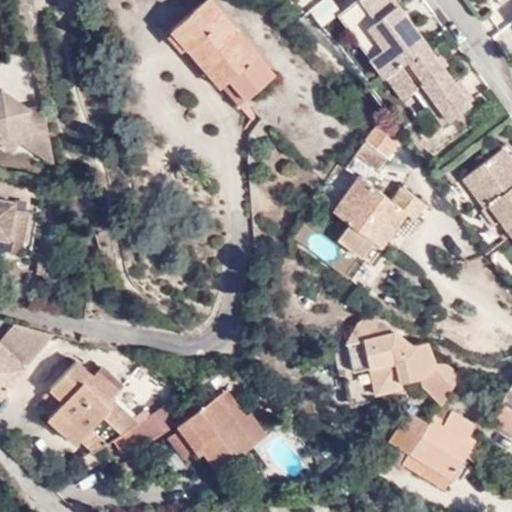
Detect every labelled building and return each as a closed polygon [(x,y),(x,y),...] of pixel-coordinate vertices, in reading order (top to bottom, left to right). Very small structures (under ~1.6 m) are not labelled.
[(267,73),(204,0),(196,0),(160,31),(212,90),(221,83),(235,100),(267,73)] [(316,28),(339,16),(330,0),(328,0),(307,11),(316,28)] [(472,103),(394,0),(360,0),(340,16),(368,55),(366,57),(398,101),(418,87),(445,122),(472,103)] [(0,125),(39,155),(37,139),(30,95),(12,98),(6,93),(0,87),(0,125)] [(391,136),(373,114),(346,153),(369,169),(391,136)] [(511,156),(504,146),(460,177),(484,210),(492,204),(511,231),(511,156)] [(405,216),(416,202),(391,185),(381,200),(347,176),(324,210),(342,223),(329,241),(353,258),(365,240),(368,242),(376,230),(381,233),(396,211),(405,216)] [(0,244),(7,245),(16,206),(0,202),(0,244)] [(0,340),(17,355),(45,322),(6,312),(0,319),(0,340)] [(430,360),(423,340),(413,342),(402,356),(392,359),(385,329),(376,331),(357,315),(354,320),(343,339),(329,341),(335,367),(341,366),(348,395),(371,390),(397,384),(395,378),(418,373),(414,377),(437,401),(445,389),(449,382),(451,377),(451,375),(451,372),(449,368),(448,366),(447,364),(446,362),(443,361),(440,360),(434,359),(430,360)] [(0,340),(0,373),(17,355),(0,340)] [(68,348),(41,377),(56,389),(49,396),(78,422),(83,416),(98,430),(129,411),(116,399),(112,403),(100,390),(112,378),(90,357),(85,363),(68,348)] [(511,375),(510,375),(508,377),(504,376),(493,399),(497,402),(487,420),(511,434),(511,375)] [(171,413),(170,414),(203,465),(246,437),(213,386),(171,413)] [(159,393),(129,411),(141,430),(170,414),(171,413),(159,393)] [(460,432),(432,414),(436,408),(429,404),(418,422),(396,409),(380,437),(404,451),(446,475),(468,437),(460,432)] [(445,408),(443,411),(436,408),(432,414),(460,432),(466,422),(445,408)] [(397,463),(439,488),(446,475),(404,451),(397,463)]
